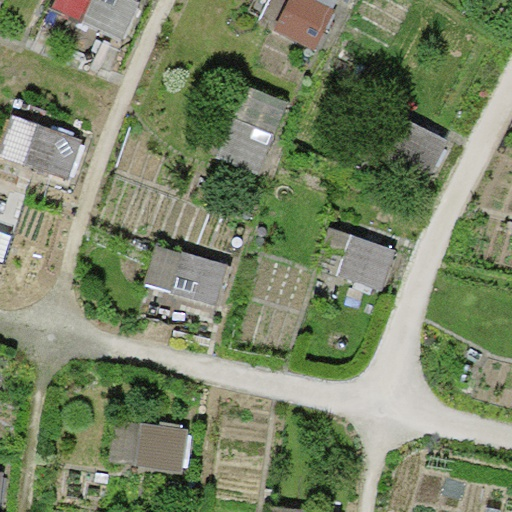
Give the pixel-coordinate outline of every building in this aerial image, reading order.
[(132,0),(60,0),(55,12),(123,43),(141,4),(132,0)] [(291,0),(276,34),(315,52),(334,11),(309,0),(291,0)] [(15,117),(1,159),(69,180),(82,138),(15,117)] [(217,160),(263,178),(279,135),(233,117),(217,160)] [(387,160),(430,181),(449,141),(406,121),(387,160)] [(353,239),(342,278),(387,290),(398,251),(353,239)] [(174,292),(218,305),(229,266),(185,253),(174,292)] [(115,464),(186,475),(192,433),(121,422),(115,464)]
